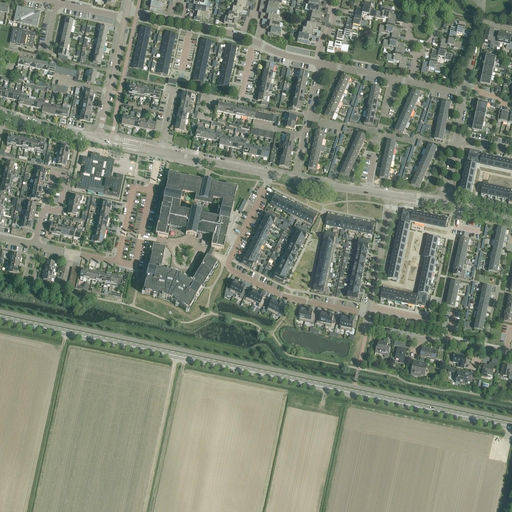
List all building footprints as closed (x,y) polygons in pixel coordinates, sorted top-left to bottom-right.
[(308,0),(308,5),(310,6),(321,8),(325,9),(326,6),(319,5),(319,1),(312,0),(308,0)] [(154,9),(153,12),(162,14),(163,11),(160,10),(161,7),(166,8),(166,5),(164,5),(154,3),(151,2),(150,8),(154,9)] [(357,8),(355,17),(355,18),(362,20),(363,14),(369,16),(369,17),(375,19),(377,12),(371,10),(372,4),(365,2),(364,5),(363,5),(362,9),(357,8)] [(0,3),(0,12),(4,13),(8,14),(9,6),(0,3)] [(195,10),(195,11),(205,14),(206,8),(193,5),(189,4),(188,8),(195,10)] [(309,11),(312,12),(322,14),(327,15),(327,13),(320,11),(321,8),(310,6),(309,11)] [(37,28),(40,15),(40,12),(17,7),(14,23),(37,28)] [(267,11),(266,14),(276,16),(277,11),(260,7),(259,9),(267,11)] [(377,12),(375,19),(382,20),(382,18),(389,20),(388,25),(394,26),(397,16),(392,15),(392,11),(391,11),(391,8),(385,7),(384,8),(381,8),(380,13),(377,12)] [(194,17),(193,21),(200,22),(200,19),(207,21),(208,14),(205,14),(195,11),(193,11),(193,13),(197,14),(196,18),(194,17)] [(229,12),(228,18),(238,21),(239,17),(243,18),(246,19),(247,16),(242,15),(232,13),(229,12)] [(312,12),(311,18),(328,22),(329,19),(326,19),(322,18),(322,14),(312,12)] [(268,17),(267,21),(278,23),(279,17),(276,16),(266,14),(264,14),(261,13),(261,14),(261,15),(264,16),(268,17)] [(348,19),(346,30),(352,31),(354,26),(360,27),(359,29),(366,30),(368,23),(361,22),(362,20),(355,18),(355,17),(354,17),(353,20),(348,19)] [(224,24),(228,25),(227,28),(236,30),(236,26),(234,26),(235,22),(239,23),(240,21),(238,21),(228,18),(225,18),(224,24)] [(311,18),(309,23),(320,26),(321,22),(325,23),(328,24),(328,22),(311,18)] [(269,23),(269,27),(279,29),(280,23),(278,23),(267,21),(263,20),(262,22),(269,23)] [(451,28),(449,38),(456,39),(457,34),(463,35),(463,37),(470,39),(471,32),(465,30),(466,24),(459,22),(459,25),(457,25),(456,29),(451,28)] [(307,23),(306,29),(316,31),(317,28),(324,29),(324,27),(320,26),(309,23),(307,23)] [(380,26),(379,33),(386,34),(386,33),(392,34),(391,39),(398,41),(400,30),(394,29),(394,26),(388,25),(387,28),(380,26)] [(101,27),(99,33),(107,35),(108,29),(101,27)] [(268,33),(267,36),(273,38),(274,35),(280,36),(282,30),(279,29),(269,27),(267,27),(266,29),(271,30),(270,33),(268,33)] [(141,28),(139,35),(149,37),(150,30),(141,28)] [(303,28),(302,34),(312,36),(313,33),(317,34),(316,37),(319,38),(320,34),(320,32),(316,31),(306,29),(303,28)] [(13,29),(10,44),(21,46),(21,45),(24,46),(24,47),(33,49),(35,37),(36,34),(13,29)] [(339,31),(336,41),(343,43),(344,37),(351,39),(350,41),(357,42),(358,35),(352,34),(352,31),(346,30),(345,32),(339,31)] [(487,31),(484,44),(487,45),(487,46),(490,47),(490,49),(493,50),(494,46),(494,47),(496,40),(492,39),(494,33),(487,31)] [(166,33),(164,40),(174,42),(175,35),(166,33)] [(299,34),(297,43),(310,45),(310,42),(308,42),(309,39),(312,39),(311,42),(315,43),(316,37),(312,36),(302,34),(299,34)] [(496,40),(494,47),(496,47),(499,48),(500,43),(507,45),(505,35),(499,34),(498,40),(496,40)] [(139,35),(138,42),(148,44),(149,37),(139,35)] [(438,48),(440,49),(440,50),(447,51),(448,46),(454,47),(454,49),(460,50),(462,51),(463,49),(461,49),(462,45),(462,43),(455,42),(456,39),(449,38),(449,41),(442,39),(440,48),(438,48)] [(384,41),(383,47),(390,49),(390,47),(396,48),(395,54),(402,55),(404,45),(398,43),(398,41),(391,39),(391,42),(384,41)] [(164,40),(163,47),(172,49),(174,42),(164,40)] [(202,41),(200,47),(210,49),(211,43),(202,41)] [(341,52),(347,54),(348,54),(349,47),(343,45),(343,43),(336,41),(336,44),(329,43),(327,53),(334,55),(335,49),(341,50),(341,52)] [(138,42),(137,48),(146,50),(148,44),(138,42)] [(60,44),(59,51),(67,52),(68,46),(60,44)] [(227,46),(225,52),(235,54),(236,48),(227,46)] [(163,47),(162,53),(171,55),(172,49),(163,47)] [(200,47),(199,54),(208,56),(210,49),(200,47)] [(137,48),(135,55),(145,57),(146,50),(137,48)] [(433,51),(430,61),(437,63),(438,57),(445,59),(444,61),(451,62),(453,55),(446,54),(447,51),(440,50),(440,49),(438,48),(438,52),(433,51)] [(225,52),(224,59),(233,61),(235,54),(225,52)] [(162,53),(160,60),(170,62),(171,55),(162,53)] [(199,54),(197,61),(207,63),(208,56),(199,54)] [(401,58),(402,55),(395,54),(394,56),(388,55),(387,62),(393,63),(394,61),(400,63),(399,68),(406,70),(408,59),(401,58)] [(135,55),(134,62),(144,64),(145,57),(135,55)] [(18,66),(24,68),(26,60),(19,58),(18,66)] [(224,59),(222,66),(232,68),(233,61),(224,59)] [(160,60),(159,67),(168,69),(170,62),(160,60)] [(197,61),(196,68),(206,70),(207,63),(197,61)] [(435,72),(442,74),(443,67),(437,65),(437,63),(430,61),(430,64),(423,63),(421,73),(428,75),(429,69),(435,70),(435,72)] [(134,62),(133,68),(142,70),(144,64),(134,62)] [(44,63),(42,71),(41,75),(47,76),(47,75),(50,65),(44,63)] [(50,65),(47,75),(53,76),(54,74),(54,73),(56,67),(56,66),(50,65)] [(265,65),(264,71),(273,73),(274,67),(265,65)] [(222,66),(221,73),(231,75),(232,68),(222,66)] [(56,67),(54,73),(75,78),(76,76),(76,75),(77,72),(56,67)] [(159,67),(157,74),(167,76),(168,69),(159,67)] [(196,68),(195,74),(204,76),(206,70),(196,68)] [(89,71),(88,77),(96,79),(97,73),(89,71)] [(264,71),(263,77),(272,79),(273,73),(264,71)] [(299,72),(298,78),(307,80),(308,74),(299,72)] [(221,73),(220,79),(229,81),(231,75),(221,73)] [(195,74),(193,81),(203,83),(204,76),(195,74)] [(343,76),(340,82),(348,85),(351,79),(343,76)] [(88,77),(87,83),(86,84),(94,85),(96,79),(88,77)] [(220,79),(218,86),(228,88),(229,81),(220,79)] [(340,82),(338,87),(346,91),(348,85),(340,82)] [(297,84),(295,90),(304,92),(306,86),(297,84)] [(130,85),(129,92),(128,94),(132,94),(131,96),(134,96),(136,86),(132,85),(132,86),(130,85)] [(136,86),(134,96),(134,98),(140,99),(141,96),(143,87),(136,86)] [(338,87),(335,93),(343,97),(346,91),(338,87)] [(372,88),(371,94),(379,96),(381,89),(372,88)] [(3,89),(1,98),(7,100),(9,91),(3,89)] [(83,89),(82,93),(85,93),(85,97),(93,99),(95,93),(86,91),(86,90),(83,89)] [(148,89),(146,99),(149,99),(150,98),(153,99),(155,90),(148,89)] [(155,90),(153,99),(152,100),(159,102),(161,92),(159,91),(155,90)] [(9,91),(7,100),(13,101),(15,92),(9,91)] [(413,91),(410,97),(418,100),(421,94),(413,91)] [(15,92),(13,101),(19,102),(21,97),(21,93),(15,92)] [(335,93),(333,99),(341,102),(343,97),(335,93)] [(182,94),(181,100),(190,102),(191,96),(182,94)] [(261,102),(261,105),(268,107),(268,104),(267,103),(268,97),(259,95),(258,102),(261,102)] [(21,97),(19,102),(19,105),(25,107),(27,98),(21,97)] [(85,97),(83,103),(92,105),(93,99),(85,97)] [(410,97),(408,102),(416,105),(418,100),(410,97)] [(333,99),(330,104),(338,108),(341,102),(333,99)] [(369,100),(368,106),(377,108),(378,102),(369,100)] [(289,108),(288,111),(295,113),(296,110),(300,111),(302,104),(293,102),(291,108),(289,108)] [(408,102),(406,107),(413,111),(416,105),(408,102)] [(83,103),(82,109),(91,111),(92,105),(83,103)] [(217,112),(223,113),(225,105),(219,103),(217,112)] [(330,104),(328,110),(335,114),(338,108),(330,104)] [(44,105),(43,110),(42,113),(48,115),(50,106),(44,105)] [(225,105),(223,113),(229,115),(231,106),(225,105)] [(237,107),(235,116),(242,117),(243,109),(237,107)] [(406,107),(403,113),(411,117),(413,111),(406,107)] [(62,109),(61,117),(67,119),(69,110),(62,109)] [(82,109),(81,115),(90,117),(91,111),(82,109)] [(333,120),(335,114),(328,110),(325,117),(333,120)] [(367,112),(366,118),(374,120),(376,114),(367,112)] [(403,113),(400,119),(408,123),(411,117),(403,113)] [(288,114),(286,122),(295,124),(297,118),(293,117),(293,115),(288,114)] [(88,123),(90,117),(81,115),(79,121),(88,123)] [(123,127),(127,128),(130,117),(123,116),(121,126),(124,126),(123,127)] [(130,117),(127,128),(134,129),(136,120),(136,119),(130,117)] [(366,118),(364,125),(373,127),(374,120),(366,118)] [(136,120),(134,129),(140,130),(142,120),(139,119),(139,120),(136,120)] [(400,119),(398,126),(405,129),(408,123),(400,119)] [(142,120),(140,130),(146,131),(148,122),(145,122),(145,121),(142,120)] [(148,121),(148,122),(146,131),(150,132),(152,132),(154,124),(151,123),(151,122),(148,121)] [(294,131),(295,124),(286,122),(285,129),(294,131)] [(183,132),(185,126),(176,124),(175,130),(183,132)] [(196,138),(202,139),(204,130),(204,128),(198,126),(197,129),(196,138)] [(403,135),(405,129),(398,126),(395,131),(403,135)] [(437,127),(436,134),(444,135),(446,128),(437,127)] [(210,131),(208,140),(214,141),(216,133),(210,131)] [(358,134),(356,139),(364,143),(367,137),(359,134),(358,134)] [(443,142),(444,135),(436,134),(434,140),(443,142)] [(9,137),(7,145),(7,146),(7,147),(9,148),(10,147),(13,148),(15,137),(11,136),(11,137),(9,137)] [(286,136),(284,142),(293,144),(295,138),(286,136)] [(15,137),(13,148),(16,148),(16,147),(19,148),(21,138),(15,137)] [(220,143),(219,146),(225,147),(227,138),(221,137),(220,143)] [(233,140),(231,148),(237,150),(240,138),(237,138),(236,140),(233,140)] [(237,150),(243,151),(244,151),(245,145),(245,146),(246,142),(242,142),(243,139),(240,138),(237,150)] [(354,145),(353,145),(362,149),(364,143),(356,139),(354,145)] [(27,140),(25,150),(28,151),(28,150),(31,150),(33,141),(27,140)] [(39,142),(37,153),(40,153),(40,152),(44,153),(45,144),(43,144),(43,143),(39,142)] [(284,142),(283,149),(292,150),(293,144),(284,142)] [(312,146),(311,150),(313,150),(312,150),(321,152),(324,153),(325,147),(322,146),(322,145),(314,144),(314,145),(313,146),(312,146)] [(244,151),(243,151),(243,154),(249,155),(251,147),(245,146),(245,145),(244,151)] [(351,151),(359,154),(361,149),(362,149),(353,145),(351,151)] [(429,145),(427,150),(435,154),(437,149),(429,145)] [(59,150),(58,153),(69,155),(69,151),(69,149),(61,147),(60,147),(59,150)] [(251,147),(249,155),(255,157),(257,148),(251,147)] [(387,147),(385,153),(394,155),(395,149),(387,147)] [(257,148),(255,157),(261,158),(263,149),(257,148)] [(263,149),(261,158),(267,159),(269,151),(263,149)] [(427,150),(424,156),(432,160),(435,154),(427,150)] [(467,163),(461,191),(464,192),(471,193),(477,165),(511,172),(511,162),(482,156),(482,157),(481,157),(482,153),(470,150),(468,161),(468,163),(467,163)] [(351,151),(348,156),(356,160),(359,155),(359,154),(351,151)] [(59,156),(58,159),(67,161),(69,155),(58,153),(58,156),(59,156)] [(385,153),(384,160),(392,162),(394,155),(385,153)] [(124,177),(123,176),(117,175),(116,179),(111,178),(115,161),(99,157),(100,155),(92,154),(90,159),(83,158),(81,166),(85,167),(83,174),(81,174),(79,182),(78,181),(76,189),(88,192),(103,195),(119,199),(124,177)] [(282,154),(280,161),(289,163),(291,156),(282,154)] [(311,157),(310,163),(318,165),(320,159),(320,158),(311,156),(311,157)] [(348,156),(346,162),(354,166),(356,160),(348,156)] [(424,156),(422,162),(430,166),(432,160),(424,156)] [(67,165),(67,161),(58,159),(57,159),(56,162),(58,162),(57,166),(65,167),(66,165),(67,165)] [(288,169),(289,163),(280,161),(279,167),(288,169)] [(5,164),(4,169),(15,171),(15,168),(14,168),(15,164),(6,162),(6,165),(5,164)] [(343,168),(351,172),(354,166),(346,162),(343,168)] [(422,162),(419,168),(427,172),(430,166),(422,162)] [(310,163),(308,169),(317,171),(318,165),(310,163)] [(383,165),(381,172),(390,174),(391,168),(383,165)] [(343,168),(340,174),(348,178),(351,172),(343,168)] [(417,173),(425,178),(427,172),(419,168),(417,173)] [(3,175),(12,177),(15,177),(16,171),(15,171),(4,169),(3,175)] [(36,172),(35,175),(45,177),(46,173),(45,173),(46,171),(37,169),(37,172),(36,172)] [(159,216),(160,216),(158,225),(157,226),(155,235),(158,236),(157,237),(167,239),(167,238),(168,238),(170,227),(187,231),(186,231),(187,232),(188,231),(190,231),(190,233),(193,234),(193,232),(196,233),(195,233),(197,234),(197,233),(213,236),(211,247),(211,248),(221,250),(221,249),(223,250),(225,240),(226,235),(227,230),(229,221),(229,222),(229,221),(230,220),(232,211),(231,211),(234,200),(234,198),(235,196),(236,192),(235,191),(236,187),(237,187),(225,184),(225,185),(224,185),(211,182),(211,181),(204,179),(204,181),(200,180),(199,179),(188,177),(188,178),(180,176),(178,175),(178,174),(169,172),(169,173),(169,177),(168,177),(167,181),(165,191),(163,200),(162,206),(161,209),(159,216)] [(388,181),(390,174),(381,172),(380,179),(388,181)] [(417,173),(414,180),(422,183),(425,178),(417,173)] [(3,175),(2,181),(12,183),(13,180),(12,180),(12,177),(3,175)] [(35,178),(35,181),(44,183),(45,177),(35,175),(34,178),(35,178)] [(419,189),(422,183),(414,180),(411,186),(419,189)] [(34,181),(32,187),(43,189),(44,183),(35,181),(34,181)] [(482,193),(481,195),(509,201),(509,202),(509,203),(511,203),(511,193),(511,191),(483,185),(482,193)] [(11,189),(10,189),(1,187),(0,188),(0,190),(0,191),(0,192),(0,193),(8,195),(9,192),(10,192),(11,189)] [(33,190),(32,193),(41,195),(43,189),(32,187),(32,190),(33,190)] [(40,199),(41,195),(32,193),(31,193),(30,196),(32,196),(31,200),(39,202),(40,199)] [(275,195),(270,204),(274,206),(273,207),(276,209),(282,198),(275,195)] [(70,199),(69,203),(80,205),(80,202),(79,201),(80,198),(72,196),(71,199),(70,199)] [(282,198),(276,209),(280,211),(281,210),(284,212),(289,202),(282,198)] [(101,206),(100,209),(107,211),(110,211),(111,207),(110,207),(111,205),(108,204),(108,201),(102,200),(101,206)] [(284,212),(287,213),(287,214),(288,215),(290,216),(296,205),(289,202),(284,212)] [(69,203),(68,209),(78,211),(78,210),(77,210),(78,207),(79,208),(80,205),(69,203)] [(26,207),(25,210),(36,212),(37,207),(36,207),(36,206),(28,204),(27,207),(26,207)] [(290,216),(290,217),(297,221),(303,209),(296,205),(290,216)] [(78,214),(78,211),(68,209),(67,213),(68,213),(67,215),(76,217),(77,213),(78,214)] [(101,212),(100,215),(109,217),(110,211),(100,209),(99,212),(101,212)] [(303,209),(297,221),(305,224),(311,212),(303,209)] [(26,213),(25,216),(34,218),(36,212),(25,210),(25,213),(26,213)] [(400,224),(388,280),(390,280),(393,281),(395,281),(397,282),(410,222),(411,223),(425,226),(425,224),(446,229),(446,227),(447,225),(447,223),(448,220),(413,212),(413,214),(412,216),(410,216),(411,214),(411,213),(409,212),(404,211),(401,223),(401,224),(400,224)] [(311,212),(305,224),(311,228),(317,216),(311,212)] [(267,214),(264,219),(273,224),(275,225),(278,220),(267,214)] [(98,218),(97,221),(108,223),(109,217),(100,215),(99,218),(98,218)] [(328,215),(325,226),(330,227),(330,228),(334,229),(336,217),(328,215)] [(336,217),(334,229),(337,229),(337,228),(341,229),(344,218),(336,217)] [(344,218),(341,229),(345,230),(345,231),(349,232),(351,220),(344,218)] [(264,219),(262,224),(271,228),(273,224),(264,219)] [(349,232),(349,233),(350,233),(356,235),(357,232),(359,221),(351,220),(349,232)] [(98,224),(97,227),(106,229),(108,223),(97,221),(97,223),(98,224)] [(359,221),(357,232),(361,233),(360,234),(364,235),(367,223),(359,221)] [(32,228),(33,224),(23,222),(22,225),(23,225),(23,228),(31,230),(32,228)] [(49,222),(48,225),(51,226),(49,233),(51,234),(55,235),(61,237),(67,238),(73,239),(74,239),(78,240),(78,239),(80,240),(82,231),(84,232),(84,229),(79,228),(79,230),(76,229),(75,230),(72,229),(73,228),(70,228),(67,227),(67,226),(64,225),(63,227),(60,227),(61,226),(57,225),(55,225),(55,223),(49,222)] [(367,223),(364,235),(366,235),(368,236),(368,235),(368,234),(372,235),(374,225),(367,223)] [(262,224),(260,228),(269,232),(271,228),(262,224)] [(260,228),(258,232),(267,237),(269,232),(260,228)] [(296,228),(293,233),(295,234),(304,239),(307,234),(298,229),(296,228)] [(258,232),(256,237),(265,241),(267,237),(258,232)] [(104,239),(105,235),(95,233),(94,236),(93,243),(94,243),(102,245),(103,239),(104,239)] [(293,233),(291,238),(293,239),(302,243),(304,239),(295,234),(293,233)] [(497,235),(495,241),(504,243),(505,236),(497,235)] [(256,237),(253,241),(262,245),(265,247),(267,242),(265,241),(256,237)] [(291,238),(289,242),(291,243),(300,247),(302,243),(293,239),(291,238)] [(382,298),(381,300),(416,307),(416,305),(417,305),(418,306),(418,307),(420,307),(425,308),(429,309),(431,297),(428,296),(427,296),(427,295),(428,296),(429,296),(436,261),(434,260),(439,240),(435,239),(434,239),(431,238),(430,238),(425,259),(427,259),(419,298),(383,291),(383,293),(382,295),(382,298)] [(461,238),(459,245),(468,247),(469,240),(461,238)] [(253,241),(251,246),(260,250),(262,245),(253,241)] [(289,242),(287,247),(289,248),(298,252),(300,247),(291,243),(289,242)] [(145,282),(143,292),(145,292),(145,294),(159,297),(174,303),(186,311),(187,308),(189,309),(194,301),(193,301),(196,297),(218,262),(216,261),(216,260),(212,258),(208,255),(207,256),(207,257),(202,265),(194,278),(191,283),(181,276),(182,275),(171,271),(171,272),(168,272),(165,271),(160,270),(163,256),(164,256),(165,248),(165,247),(156,245),(156,246),(153,246),(146,278),(145,282)] [(251,246),(249,250),(258,255),(260,256),(262,251),(260,250),(251,246)] [(287,247),(285,251),(287,252),(296,256),(298,252),(289,248),(287,247)] [(249,250),(247,255),(256,259),(258,255),(249,250)] [(282,256),(284,257),(293,261),(296,256),(287,252),(285,251),(282,256)] [(458,251),(457,257),(465,259),(467,253),(458,251)] [(10,261),(11,261),(20,263),(21,259),(20,258),(21,256),(13,255),(12,258),(11,258),(10,261)] [(247,255),(245,259),(254,263),(256,259),(247,255)] [(282,261),(291,265),(293,261),(284,257),(282,261)] [(492,258),(490,265),(499,267),(500,260),(492,258)] [(245,259),(242,264),(253,269),(256,265),(254,263),(245,259)] [(280,260),(278,265),(280,266),(289,270),(291,265),(282,261),(280,260)] [(46,264),(45,268),(54,270),(55,270),(56,267),(55,267),(55,264),(47,262),(46,264)] [(278,265),(276,269),(278,270),(287,275),(287,274),(289,270),(280,266),(278,265)] [(497,274),(499,267),(490,265),(489,272),(497,274)] [(18,273),(19,269),(9,267),(8,270),(9,270),(8,273),(17,275),(17,273),(18,273)] [(45,268),(44,274),(54,276),(54,274),(53,273),(54,270),(45,268)] [(454,269),(453,276),(459,277),(459,278),(464,279),(465,272),(463,271),(454,269)] [(83,280),(86,281),(88,271),(84,270),(84,271),(82,270),(80,279),(83,279),(83,280)] [(274,273),(285,279),(282,284),(285,278),(287,275),(278,270),(276,274),(274,273)] [(88,271),(86,281),(89,282),(89,281),(92,281),(94,272),(88,271)] [(94,272),(92,281),(95,282),(95,283),(98,284),(100,273),(94,272)] [(100,273),(98,284),(101,284),(101,286),(104,286),(104,284),(106,275),(100,273)] [(274,273),(271,278),(282,284),(285,279),(274,273)] [(53,279),(54,276),(44,274),(43,278),(43,281),(51,283),(52,279),(53,279)] [(106,275),(104,284),(104,286),(106,287),(107,286),(110,286),(112,276),(106,275)] [(112,276),(110,286),(113,287),(113,286),(117,287),(119,278),(116,278),(117,277),(112,276)] [(225,295),(228,296),(229,293),(235,295),(236,293),(241,285),(234,281),(234,283),(231,282),(228,287),(227,287),(225,295)] [(452,282),(450,288),(459,290),(460,284),(452,282)] [(241,285),(236,293),(241,296),(240,298),(242,299),(243,299),(247,290),(244,288),(245,287),(241,285)] [(315,285),(314,291),(326,294),(327,288),(315,285)] [(484,286),(482,293),(491,295),(492,288),(484,286)] [(250,291),(245,300),(253,304),(254,302),(255,303),(260,294),(253,291),(252,292),(250,291)] [(260,294),(255,303),(259,305),(258,307),(261,308),(262,309),(266,300),(266,299),(264,298),(263,298),(264,296),(260,294)] [(268,300),(265,306),(268,307),(268,308),(267,311),(272,314),(277,303),(272,300),(271,302),(268,300)] [(455,309),(456,302),(448,301),(446,307),(455,309)] [(277,303),(272,314),(277,316),(279,314),(279,313),(282,314),(285,309),(282,307),(283,305),(277,303)] [(298,310),(297,317),(300,318),(299,322),(305,323),(307,311),(301,309),(301,311),(298,310)] [(307,311),(305,323),(314,325),(316,314),(313,313),(313,312),(307,311)] [(318,314),(317,324),(325,326),(327,314),(322,313),(322,315),(318,314)] [(325,326),(325,327),(331,328),(332,324),(335,324),(336,318),(333,317),(334,316),(327,314),(325,326)] [(339,319),(338,325),(341,326),(340,330),(345,331),(346,331),(348,319),(342,318),(342,319),(339,319)] [(348,319),(346,331),(352,332),(353,328),(356,329),(357,322),(354,322),(354,320),(348,319)] [(474,330),(482,331),(483,332),(484,325),(476,323),(474,330)] [(388,359),(390,349),(387,348),(388,344),(379,342),(378,348),(377,347),(375,354),(385,356),(384,358),(388,359)] [(400,361),(399,363),(404,364),(407,349),(404,349),(404,345),(395,343),(394,347),(398,347),(395,360),(400,361)] [(435,361),(437,352),(422,348),(421,356),(431,359),(431,360),(435,361)] [(465,366),(467,357),(455,354),(453,363),(458,364),(458,368),(464,369),(465,366)] [(424,376),(426,366),(419,365),(420,363),(415,362),(412,373),(424,376)] [(497,369),(498,365),(492,364),(491,367),(485,366),(482,378),(487,379),(488,375),(493,376),(494,368),(497,369)] [(511,380),(511,368),(503,367),(502,375),(510,377),(509,380),(511,380)] [(472,382),(473,375),(466,374),(465,375),(458,374),(456,382),(467,384),(468,382),(472,382)]
